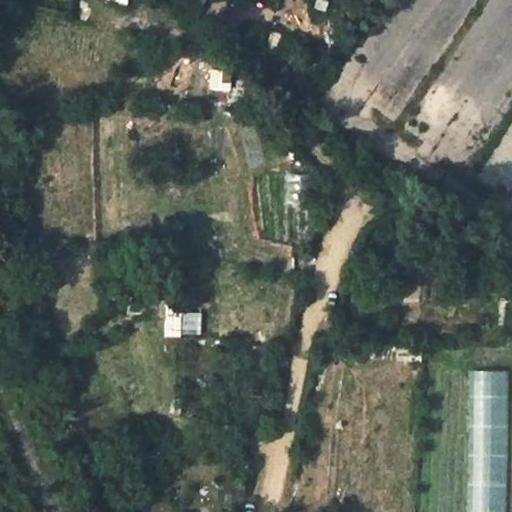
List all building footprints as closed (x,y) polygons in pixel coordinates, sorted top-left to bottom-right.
[(196,86),(198,58),(158,55),(156,82),(196,86)] [(142,104),(146,73),(120,70),(116,100),(142,104)] [(165,140),(166,120),(143,119),(142,139),(165,140)] [(121,233),(121,120),(97,120),(97,233),(121,233)] [(511,149),(511,127),(501,141),(511,149)] [(285,222),(284,241),(300,242),(301,223),(285,222)] [(222,267),(254,267),(253,250),(222,250),(222,267)] [(504,511),(507,370),(468,369),(465,511),(504,511)] [(455,511),(456,498),(421,497),(420,511),(455,511)]
